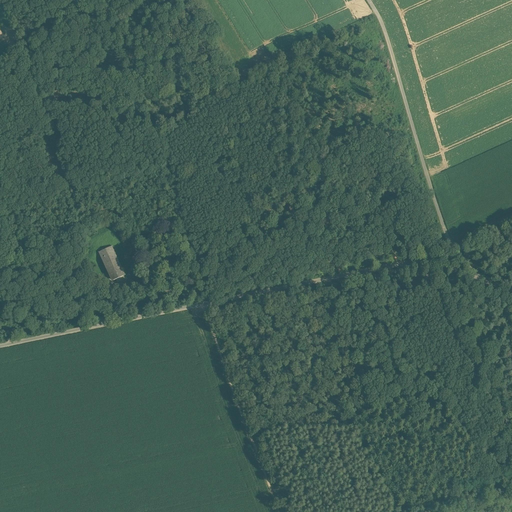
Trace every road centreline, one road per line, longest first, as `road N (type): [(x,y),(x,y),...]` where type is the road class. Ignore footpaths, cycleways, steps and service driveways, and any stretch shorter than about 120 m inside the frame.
road 1 (unclassified): [(511,288),(425,261),(390,264),(0,346)]
road 2 (track): [(370,0),(386,25),(454,243)]
road 3 (track): [(268,511),(198,304)]
